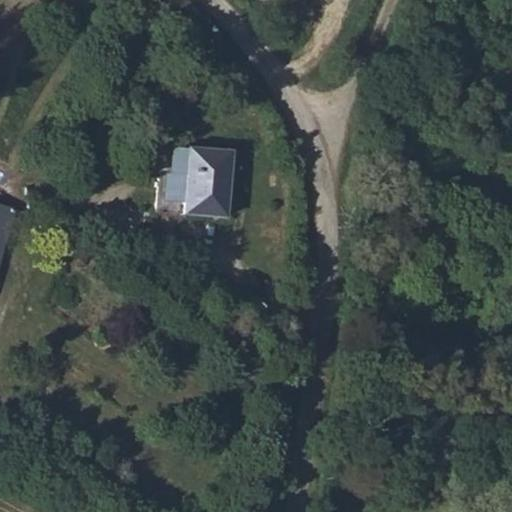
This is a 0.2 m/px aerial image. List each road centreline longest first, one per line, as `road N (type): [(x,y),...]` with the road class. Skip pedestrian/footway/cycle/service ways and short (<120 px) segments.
road 1 (tertiary): [(208,0),(292,105),(320,192),(327,259),(293,511)]
road 2 (track): [(385,0),(341,109),(310,147)]
